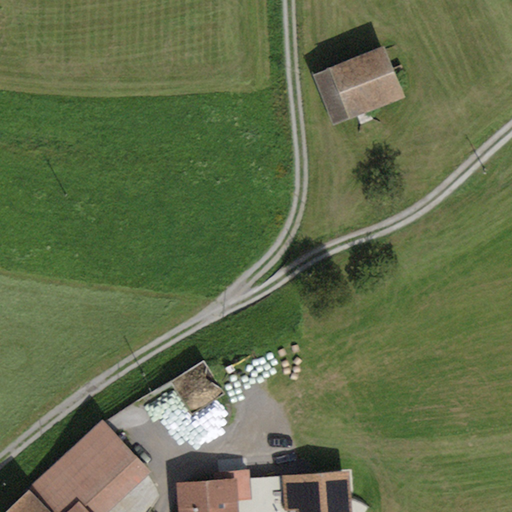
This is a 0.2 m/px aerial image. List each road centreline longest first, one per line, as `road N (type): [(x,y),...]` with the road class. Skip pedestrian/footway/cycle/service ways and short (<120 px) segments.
road 1 (track): [(242,297),(331,247),(430,206),(511,131)]
road 2 (track): [(242,297),(299,221),(304,147),(290,0)]
road 3 (track): [(0,474),(67,415),(242,297)]
